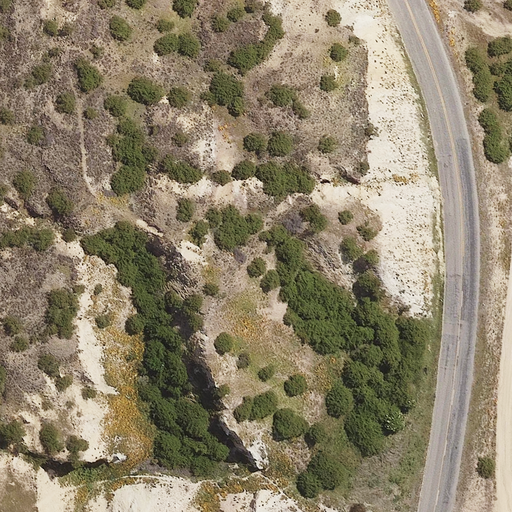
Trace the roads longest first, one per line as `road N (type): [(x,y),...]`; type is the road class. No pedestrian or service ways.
road 1 (tertiary): [(394,0),(454,172),(462,251),(445,511)]
road 2 (track): [(505,511),(499,388),(511,303)]
